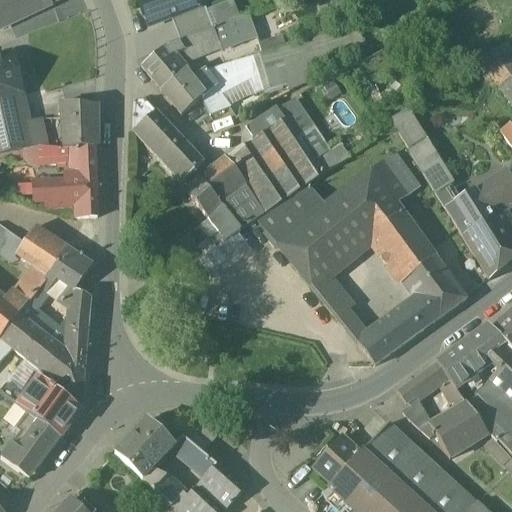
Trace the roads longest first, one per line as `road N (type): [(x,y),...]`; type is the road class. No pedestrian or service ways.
road 1 (tertiary): [(105,0),(112,361),(126,403)]
road 2 (secondary): [(266,403),(355,398),(511,290)]
road 3 (secondary): [(31,511),(126,403)]
road 4 (secondary): [(126,403),(152,396),(266,403)]
road 5 (residential): [(266,403),(260,472),(291,511)]
